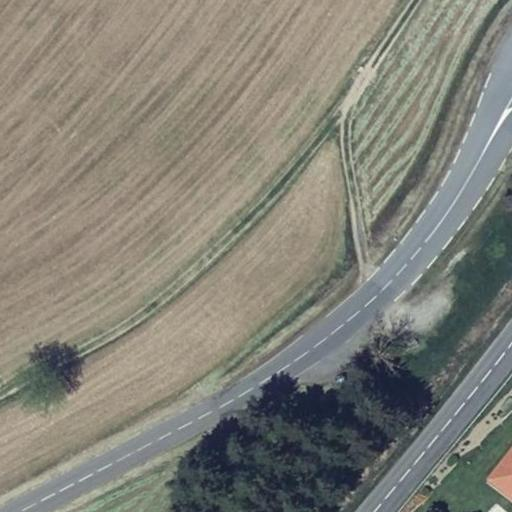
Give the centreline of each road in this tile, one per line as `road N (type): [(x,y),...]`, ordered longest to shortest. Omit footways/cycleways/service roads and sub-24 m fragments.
road 1 (secondary): [(511,108),(458,206),(344,335),(20,511)]
road 2 (secondary): [(368,511),(511,334)]
